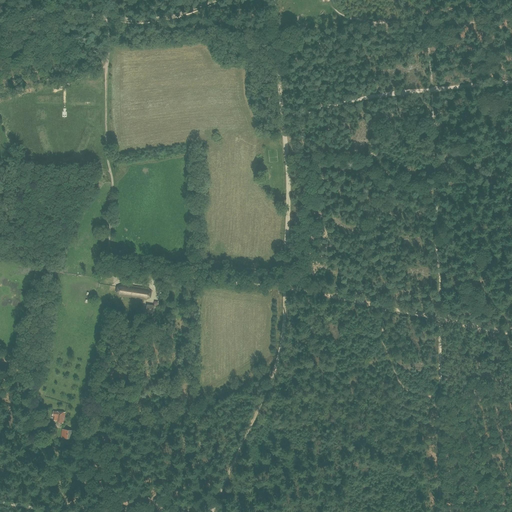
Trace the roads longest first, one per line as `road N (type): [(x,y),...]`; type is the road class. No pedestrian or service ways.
road 1 (track): [(387,307),(130,266),(116,268),(116,289)]
road 2 (track): [(285,276),(282,359),(214,511)]
road 3 (track): [(0,362),(21,379),(53,436),(73,511)]
road 4 (track): [(283,121),(285,276)]
road 5 (track): [(427,88),(283,121)]
road 6 (track): [(273,0),(283,121)]
